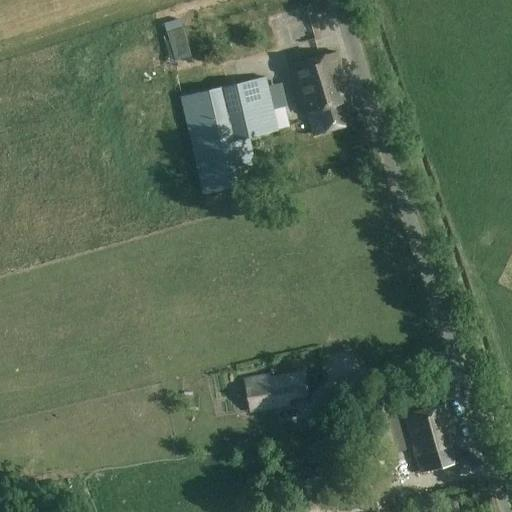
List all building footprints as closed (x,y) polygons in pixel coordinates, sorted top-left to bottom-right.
[(343,103),(350,101),(336,52),(290,66),(304,115),(308,114),(314,135),(349,125),(343,103)] [(258,182),(247,137),(277,130),(265,77),(181,96),(203,195),(258,182)] [(150,91),(154,107),(173,103),(169,87),(150,91)] [(288,399),(308,395),(304,373),(269,379),(269,375),(244,380),(250,411),(289,404),(288,399)] [(354,406),(343,409),(358,463),(394,452),(377,392),(352,399),(354,406)] [(421,473),(456,463),(447,433),(453,431),(445,405),(405,416),(421,473)] [(322,445),(327,469),(340,467),(335,442),(322,445)] [(312,478),(284,484),(287,495),(314,489),(312,478)] [(0,490),(2,510),(62,504),(60,483),(21,487),(20,479),(0,481),(0,490)]
